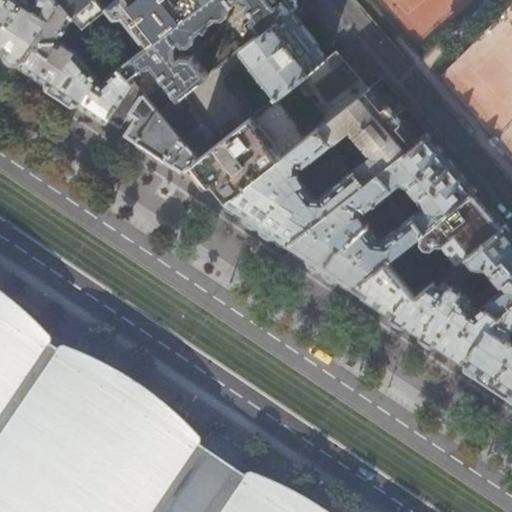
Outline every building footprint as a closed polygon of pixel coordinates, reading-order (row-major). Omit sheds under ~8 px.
[(0,0),(0,46),(21,61),(61,0),(0,0)] [(74,13),(62,0),(61,0),(21,61),(60,87),(107,118),(119,101),(131,81),(128,76),(119,65),(118,64),(108,72),(101,64),(95,69),(77,48),(59,35),(74,13)] [(107,5),(103,0),(62,0),(74,13),(83,23),(106,6),(107,5)] [(113,0),(107,5),(106,6),(114,15),(122,14),(146,44),(203,0),(113,0)] [(294,0),(203,0),(146,44),(119,65),(128,76),(141,66),(151,64),(176,98),(183,93),(207,73),(192,55),(181,54),(178,55),(175,51),(176,49),(175,47),(176,42),(179,40),(182,44),(189,44),(194,40),(195,34),(203,27),(205,30),(208,28),(206,25),(214,19),(221,19),(226,16),(227,9),(232,5),(244,8),(251,16),(251,19),(243,26),(253,38),(290,10),(298,4),(294,0)] [(326,57),(290,10),(253,38),(243,47),(253,61),(251,63),(264,80),(266,83),(268,81),(278,94),(326,57)] [(239,49),(234,42),(219,53),(224,60),(239,49)] [(352,67),(337,50),(326,57),(278,94),(220,139),(198,157),(183,169),(207,185),(226,199),(318,127),(368,87),(352,67)] [(365,181),(416,142),(391,113),(368,87),(318,127),(330,143),(349,128),(370,153),(354,167),(365,181)] [(198,157),(220,139),(183,93),(176,98),(159,112),(198,157)] [(159,112),(143,94),(132,110),(139,115),(128,132),(183,169),(198,157),(159,112)] [(120,127),(132,110),(119,101),(107,118),(120,127)] [(330,143),(318,127),(226,199),(257,219),(289,240),(365,181),(354,167),(321,193),(313,193),(296,172),(296,165),(303,165),(330,143)] [(386,259),(472,192),(476,189),(453,163),(428,133),(416,142),(365,181),(289,240),(329,267),(354,284),(386,259)] [(502,227),(472,192),(386,259),(416,295),(439,277),(465,256),(502,227)] [(439,277),(416,295),(386,259),(354,284),(412,323),(465,359),(490,324),(492,321),(511,303),(511,231),(506,224),(502,227),(465,256),(472,265),(482,266),(485,264),(504,287),(477,310),(469,304),(472,299),(463,294),(461,289),(453,284),(450,285),(439,277)] [(0,511),(295,511),(200,448),(205,441),(182,425),(187,416),(153,393),(147,402),(124,386),(130,377),(79,343),(73,351),(50,336),(55,327),(36,314),(4,293),(0,299),(0,511)] [(511,303),(492,321),(490,324),(465,359),(496,380),(511,390),(511,303)]
